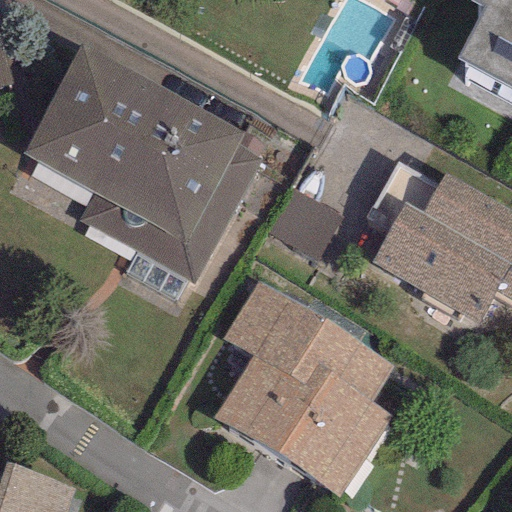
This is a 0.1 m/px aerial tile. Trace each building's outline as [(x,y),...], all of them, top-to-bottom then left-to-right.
[(511,0),(470,0),(483,7),(455,62),(511,90),(511,0)] [(0,36),(0,87),(13,84),(0,36)] [(250,138),(241,133),(81,45),(21,153),(92,192),(76,221),(190,284),(259,160),(243,151),(250,138)] [(434,186),(394,164),(364,217),(387,230),(369,262),(477,322),(494,293),(511,302),(511,214),(441,175),(434,186)] [(391,369),(256,282),(219,338),(249,357),(210,417),(337,498),(390,415),(369,402),(391,369)] [(64,511),(72,487),(5,465),(0,482),(0,511),(64,511)]
